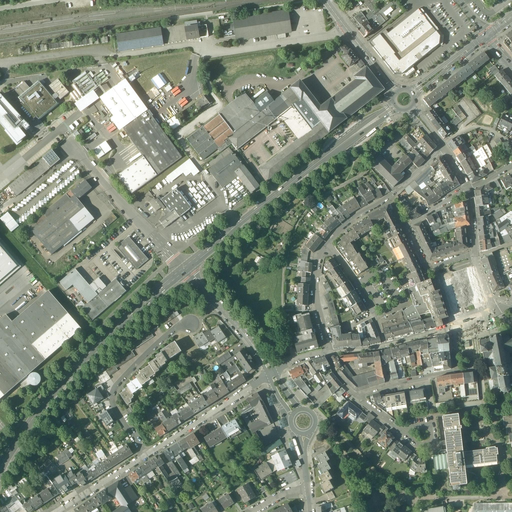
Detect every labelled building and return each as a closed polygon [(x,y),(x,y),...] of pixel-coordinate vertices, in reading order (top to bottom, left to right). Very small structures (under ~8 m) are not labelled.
[(374,7),(368,1),(364,4),(371,12),(374,16),(374,15),(378,12),(374,7)] [(391,3),(374,16),(367,22),(369,25),(368,26),(373,32),(385,22),(380,15),(393,5),(391,3)] [(381,34),(380,35),(400,60),(436,32),(426,19),(418,9),(384,37),(381,34)] [(364,17),(357,22),(361,26),(367,22),(374,16),(374,15),(374,16),(371,12),(365,17),(364,17)] [(286,13),(233,21),(233,24),(222,26),(224,38),(243,35),(243,39),(277,33),(285,32),(289,32),(286,13)] [(354,18),(357,22),(364,17),(361,13),(354,18)] [(186,29),(185,29),(187,41),(208,37),(207,26),(198,27),(197,21),(185,23),(186,29)] [(361,26),(357,29),(364,39),(373,32),(368,26),(369,25),(367,22),(361,26)] [(161,29),(116,36),(118,49),(133,47),(133,49),(163,44),(161,29)] [(436,32),(400,60),(380,35),(369,44),(372,48),(373,48),(382,59),(381,59),(384,62),(390,69),(389,69),(393,74),(402,75),(409,70),(408,69),(413,66),(418,61),(419,62),(423,58),(434,49),(439,45),(440,37),(436,32)] [(92,39),(49,43),(50,49),(92,45),(92,39)] [(344,45),(340,48),(345,55),(350,51),(345,45),(344,45)] [(350,51),(345,55),(341,57),(349,67),(357,61),(358,60),(350,51)] [(483,53),(477,58),(477,59),(474,61),(468,66),(473,73),(489,60),(483,53)] [(143,62),(129,68),(133,77),(147,72),(143,62)] [(409,70),(402,75),(402,76),(405,74),(406,77),(415,70),(412,68),(414,67),(413,66),(408,69),(409,70)] [(468,66),(457,74),(463,81),(473,73),(468,66)] [(499,73),(494,67),(489,70),(495,76),(499,73)] [(366,68),(354,77),(356,80),(321,108),(300,81),(291,89),(301,102),(303,100),(329,133),(384,90),(366,68)] [(507,77),(501,71),(499,73),(495,76),(508,92),(511,88),(511,83),(509,80),(507,77)] [(151,79),(157,90),(167,84),(161,73),(151,79)] [(457,74),(444,84),(450,91),(463,81),(457,74)] [(69,93),(58,80),(49,87),(60,100),(69,93)] [(148,111),(125,80),(100,98),(123,129),(148,111)] [(15,91),(21,99),(31,90),(25,82),(15,91)] [(57,104),(40,83),(31,90),(21,99),(24,102),(37,117),(39,119),(57,104)] [(444,84),(430,95),(436,102),(450,91),(444,84)] [(177,87),(171,91),(174,96),(181,92),(177,87)] [(253,103),(245,94),(229,106),(218,114),(233,134),(228,138),(237,149),(276,118),(283,119),(298,139),(260,170),(268,181),(329,133),(303,100),(301,102),(291,89),(274,102),(267,92),(253,103)] [(93,91),(75,104),(81,112),(99,99),(93,91)] [(15,110),(1,95),(0,95),(0,123),(17,145),(27,137),(21,130),(24,128),(26,131),(30,128),(15,110)] [(201,98),(202,99),(197,102),(203,109),(207,106),(208,106),(212,103),(206,95),(201,98)] [(436,102),(430,95),(423,100),(429,108),(436,102)] [(185,97),(178,102),(182,107),(189,103),(185,97)] [(37,117),(24,102),(15,110),(28,125),(32,121),(33,121),(34,121),(34,120),(35,120),(34,119),(37,117)] [(438,117),(433,110),(425,115),(431,123),(438,117)] [(182,158),(148,111),(123,129),(143,157),(157,176),(182,158)] [(218,114),(186,139),(203,160),(225,143),(224,141),(228,138),(233,134),(218,114)] [(503,115),(498,126),(510,132),(510,131),(511,126),(511,118),(511,117),(509,116),(509,115),(508,117),(503,115)] [(181,125),(175,116),(167,122),(172,131),(181,125)] [(438,117),(431,123),(438,132),(446,126),(439,117),(438,117)] [(458,117),(451,122),(454,127),(462,121),(460,119),(458,117)] [(110,133),(116,128),(113,124),(106,128),(110,133)] [(446,126),(438,132),(444,139),(452,133),(451,133),(446,126)] [(458,136),(456,138),(447,144),(453,152),(462,146),(463,145),(460,142),(461,141),(458,136)] [(418,142),(416,144),(415,144),(409,137),(405,140),(406,142),(410,146),(414,150),(415,151),(418,149),(422,153),(422,152),(425,149),(418,142)] [(436,148),(427,137),(424,137),(418,142),(425,149),(430,155),(436,148)] [(499,139),(494,142),(499,150),(504,147),(499,139)] [(99,159),(112,150),(106,142),(93,151),(99,159)] [(492,156),(487,145),(481,148),(487,159),(492,156)] [(462,146),(453,152),(456,157),(466,151),(465,151),(462,146)] [(487,159),(481,148),(473,154),(481,168),(486,165),(484,162),(487,159)] [(422,152),(422,153),(418,149),(415,151),(424,160),(430,155),(425,149),(422,152)] [(60,160),(52,150),(43,158),(51,168),(60,160)] [(417,156),(418,156),(412,162),(417,168),(425,161),(424,160),(415,151),(414,150),(411,153),(412,155),(413,154),(415,156),(416,156),(417,156)] [(466,151),(456,157),(460,163),(469,157),(467,154),(466,151)] [(232,153),(209,171),(222,189),(238,177),(235,173),(243,166),(232,153)] [(394,166),(382,154),(380,156),(371,165),(393,188),(403,177),(400,174),(412,162),(409,159),(408,158),(406,157),(405,155),(394,166)] [(467,176),(477,171),(481,168),(473,154),(472,156),(469,157),(460,163),(467,176)] [(143,157),(118,175),(132,194),(157,176),(143,157)] [(43,158),(22,175),(30,185),(51,168),(43,158)] [(442,158),(439,158),(432,165),(436,168),(438,167),(439,169),(446,163),(442,158)] [(190,159),(166,176),(170,183),(183,173),(186,177),(191,173),(194,176),(199,172),(190,159)] [(487,175),(486,174),(493,171),(487,159),(484,162),(486,165),(481,168),(477,171),(481,179),(487,175)] [(446,163),(439,169),(442,173),(447,170),(446,169),(449,168),(446,163)] [(243,166),(235,173),(238,177),(251,194),(260,187),(243,166)] [(445,179),(439,169),(435,172),(430,167),(423,174),(416,180),(424,189),(428,186),(432,183),(429,180),(435,175),(438,179),(440,178),(442,181),(445,179)] [(449,168),(446,169),(447,170),(442,173),(445,179),(446,178),(453,174),(449,168)] [(481,179),(477,171),(467,176),(471,184),(481,179)] [(446,178),(449,182),(446,184),(450,191),(459,185),(454,177),(453,174),(446,178)] [(22,175),(8,187),(17,197),(30,185),(22,175)] [(511,181),(509,176),(501,181),(506,191),(511,188),(510,187),(511,185),(511,181)] [(424,189),(416,180),(414,182),(418,187),(421,191),(424,189)] [(77,187),(77,188),(72,192),(78,200),(85,195),(92,188),(86,181),(79,186),(77,187)] [(418,187),(414,182),(409,186),(413,190),(413,191),(418,187)] [(441,186),(438,187),(443,195),(450,191),(446,184),(445,183),(441,186)] [(482,194),(486,193),(493,190),(490,184),(484,187),(484,186),(479,189),(482,194)] [(357,189),(363,198),(367,204),(375,199),(371,192),(365,196),(364,195),(366,193),(362,188),(363,187),(362,185),(357,189)] [(378,188),(378,189),(374,191),(370,186),(368,188),(371,192),(375,199),(375,200),(382,197),(381,193),(383,191),(385,190),(383,188),(382,188),(381,186),(378,188)] [(409,186),(405,189),(408,195),(411,193),(414,191),(413,191),(413,190),(409,186)] [(424,195),(427,198),(431,205),(435,203),(438,200),(428,186),(424,189),(421,191),(424,195)] [(424,195),(421,191),(418,187),(413,191),(414,191),(425,200),(427,198),(424,195)] [(438,188),(433,191),(438,199),(443,195),(438,187),(438,188)] [(191,208),(176,189),(161,201),(167,208),(170,205),(179,217),(191,208)] [(357,196),(360,200),(356,202),(360,208),(367,204),(363,198),(357,189),(355,191),(357,193),(358,195),(357,196)] [(482,194),(479,189),(474,191),(475,198),(487,196),(486,193),(482,194)] [(71,191),(43,214),(47,219),(32,232),(51,255),(94,219),(79,201),(72,192),(71,191)] [(487,196),(475,198),(477,208),(483,207),(488,205),(487,200),(487,196)] [(161,208),(154,198),(149,203),(156,212),(161,208)] [(408,208),(403,198),(399,200),(405,210),(408,208)] [(355,199),(341,207),(344,212),(345,211),(349,215),(360,208),(356,202),(355,199)] [(428,206),(425,200),(421,202),(419,199),(417,201),(419,205),(422,209),(422,210),(428,206)] [(466,202),(450,207),(451,212),(455,210),(460,209),(467,207),(466,202)] [(384,219),(393,214),(391,211),(393,210),(390,204),(367,216),(369,218),(372,225),(384,219)] [(179,217),(170,205),(167,208),(162,211),(166,216),(159,221),(165,228),(179,217)] [(488,205),(483,207),(477,208),(475,208),(477,219),(488,217),(491,216),(490,212),(483,214),(483,211),(489,210),(488,205)] [(344,212),(341,207),(340,209),(336,211),(339,215),(341,214),(344,212)] [(452,215),(468,212),(468,211),(467,211),(467,207),(460,209),(455,210),(451,212),(450,212),(451,216),(452,215)] [(499,207),(490,211),(490,212),(491,216),(492,215),(500,210),(499,207)] [(411,212),(407,214),(411,221),(421,216),(417,208),(413,211),(411,212)] [(500,210),(492,215),(495,220),(503,215),(500,210)] [(349,215),(345,211),(344,212),(341,214),(345,220),(349,216),(349,215)] [(12,233),(20,226),(8,213),(0,219),(12,233)] [(431,216),(436,224),(438,223),(440,222),(439,219),(436,213),(431,216)] [(113,214),(104,222),(108,227),(117,219),(113,214)] [(345,220),(341,214),(339,215),(336,218),(341,223),(345,220)] [(393,214),(384,219),(389,229),(398,225),(393,214)] [(436,224),(431,216),(426,219),(427,220),(430,226),(432,226),(436,224)] [(449,220),(444,221),(445,223),(447,223),(448,226),(451,225),(455,224),(469,221),(468,216),(459,218),(449,220)] [(332,217),(324,224),(327,228),(330,232),(341,223),(336,218),(334,219),(332,217)] [(488,217),(477,219),(478,227),(489,226),(488,217)] [(369,218),(360,223),(366,233),(374,229),(372,225),(369,218)] [(498,226),(497,227),(500,233),(505,229),(508,227),(511,225),(510,223),(507,220),(501,224),(498,226)] [(469,221),(455,224),(451,225),(452,229),(455,229),(469,226),(469,221)] [(422,222),(413,226),(421,246),(431,242),(424,227),(422,223),(422,222)] [(489,226),(478,227),(479,237),(493,232),(492,230),(493,230),(492,228),(496,226),(495,225),(497,224),(496,222),(489,226)] [(360,223),(352,228),(354,230),(359,238),(366,233),(360,223)] [(438,223),(436,224),(432,226),(430,226),(432,232),(440,229),(438,223)] [(323,231),(317,237),(323,241),(330,232),(327,228),(324,224),(320,229),(323,231)] [(398,225),(389,229),(386,231),(389,239),(393,237),(402,233),(398,225)] [(465,227),(456,230),(456,236),(455,236),(455,239),(457,238),(466,236),(465,227)] [(509,237),(505,229),(500,233),(503,240),(510,237),(509,237)] [(346,235),(345,236),(350,244),(351,243),(354,241),(355,242),(360,239),(359,238),(354,230),(346,235)] [(493,232),(479,237),(479,242),(486,240),(498,237),(497,233),(496,233),(496,231),(493,232)] [(402,233),(393,237),(389,239),(388,239),(393,250),(398,247),(407,242),(402,233)] [(317,237),(315,235),(310,241),(318,247),(323,241),(317,237)] [(341,250),(350,244),(345,236),(340,239),(342,241),(337,244),(341,250)] [(466,236),(457,238),(457,242),(452,243),(455,253),(468,249),(466,236)] [(148,260),(129,237),(117,248),(136,270),(148,260)] [(498,237),(486,240),(487,251),(500,246),(498,237)] [(486,240),(479,242),(480,252),(487,251),(486,240)] [(318,247),(310,241),(305,247),(310,251),(313,253),(318,247)] [(407,242),(398,247),(401,252),(398,253),(401,260),(404,258),(413,254),(407,242)] [(425,253),(434,249),(431,242),(421,246),(425,253)] [(452,243),(437,248),(440,258),(455,253),(452,243)] [(346,257),(355,251),(353,249),(354,248),(352,246),(351,246),(350,244),(341,250),(346,257)] [(511,246),(492,254),(496,266),(496,268),(498,274),(497,274),(499,278),(507,274),(511,271),(511,260),(510,258),(510,257),(508,254),(511,252),(511,246)] [(0,248),(0,280),(16,267),(0,248)] [(434,249),(425,253),(429,261),(440,258),(437,248),(434,249)] [(353,266),(362,260),(360,257),(361,256),(359,254),(357,255),(355,251),(346,257),(349,262),(350,262),(353,266)] [(413,254),(404,258),(411,274),(420,270),(413,254)] [(492,254),(491,254),(491,255),(482,258),(481,260),(481,263),(486,277),(497,274),(498,274),(496,268),(496,266),(492,254)] [(332,259),(324,265),(329,272),(338,266),(332,259)] [(362,260),(353,266),(359,275),(364,271),(368,269),(366,266),(366,265),(365,263),(364,263),(362,260)] [(300,267),(306,268),(306,270),(305,273),(306,273),(311,273),(312,264),(307,263),(301,261),(300,267)] [(349,282),(338,266),(329,272),(341,287),(349,282)] [(107,287),(98,295),(75,269),(60,283),(67,291),(73,285),(88,303),(85,306),(82,308),(93,321),(126,292),(116,279),(107,287)] [(411,274),(406,276),(407,279),(399,282),(404,290),(408,288),(410,288),(425,282),(420,270),(411,274)] [(489,285),(500,280),(499,278),(497,274),(486,277),(489,285)] [(511,283),(507,274),(499,278),(500,280),(504,288),(508,286),(511,283)] [(90,286),(98,295),(107,287),(99,278),(90,286)] [(435,292),(430,280),(425,282),(410,288),(408,288),(413,305),(419,316),(430,312),(432,318),(431,318),(432,319),(436,328),(443,326),(441,320),(448,318),(439,291),(435,292)] [(500,280),(489,285),(493,293),(504,288),(500,280)] [(341,287),(336,290),(342,299),(355,291),(350,283),(349,282),(341,287)] [(328,283),(323,286),(327,294),(329,293),(332,291),(328,283)] [(301,285),(298,284),(298,295),(308,295),(308,285),(301,285)] [(25,389),(30,385),(31,385),(32,386),(33,386),(34,386),(35,386),(36,386),(37,386),(38,385),(39,385),(40,384),(40,383),(41,382),(41,381),(41,380),(41,379),(41,378),(40,377),(40,376),(39,375),(38,374),(37,374),(36,374),(35,373),(34,373),(33,374),(32,374),(31,375),(30,375),(30,376),(29,377),(29,378),(27,376),(82,329),(49,291),(13,322),(6,315),(0,320),(0,399),(20,383),(25,389)] [(355,291),(342,299),(349,309),(351,308),(361,302),(355,291)] [(327,294),(323,296),(328,304),(333,301),(329,293),(327,294)] [(308,295),(298,295),(297,306),(302,306),(307,306),(308,295)] [(328,304),(327,304),(330,315),(336,314),(333,301),(328,304)] [(79,310),(85,306),(81,302),(76,306),(79,310)] [(361,302),(351,308),(356,316),(366,310),(361,302)] [(422,321),(419,316),(413,305),(403,312),(409,324),(413,335),(415,334),(415,335),(425,332),(424,332),(426,331),(422,321)] [(402,310),(391,317),(389,315),(377,321),(381,332),(383,331),(409,324),(403,312),(402,310)] [(309,314),(302,316),(301,314),(295,316),(300,333),(302,333),(313,329),(309,314)] [(336,314),(330,315),(333,324),(338,322),(336,314)] [(371,319),(357,326),(359,335),(359,337),(363,337),(361,329),(364,328),(364,327),(367,326),(373,323),(371,319)] [(432,319),(422,321),(426,331),(436,328),(432,319)] [(368,329),(372,338),(367,339),(369,346),(381,343),(379,336),(373,323),(367,326),(368,329)] [(409,324),(383,331),(386,342),(413,335),(409,324)] [(152,334),(160,330),(158,326),(150,331),(152,334)] [(226,338),(218,327),(210,332),(215,339),(218,343),(226,338)] [(313,329),(302,333),(303,336),(293,339),(294,342),(297,352),(318,346),(313,329)] [(209,330),(203,334),(208,342),(209,343),(215,339),(210,332),(209,330)] [(341,330),(331,333),(332,336),(333,336),(333,338),(342,336),(341,330)] [(136,349),(153,337),(150,332),(132,344),(136,349)] [(203,334),(202,333),(198,336),(204,345),(208,342),(203,334)] [(497,336),(492,337),(488,338),(489,338),(488,338),(488,340),(486,340),(485,339),(484,339),(485,340),(480,341),(479,340),(478,341),(479,342),(479,347),(480,354),(482,354),(483,359),(483,360),(484,361),(484,360),(488,359),(489,363),(487,364),(489,364),(490,369),(489,369),(488,368),(488,369),(489,370),(491,380),(490,381),(488,381),(489,386),(490,393),(498,392),(499,393),(500,394),(501,393),(503,394),(503,395),(504,395),(504,394),(507,393),(508,395),(508,394),(507,393),(509,391),(511,392),(511,391),(510,390),(510,387),(511,387),(511,386),(511,385),(511,384),(511,383),(511,363),(511,365),(510,360),(511,360),(511,359),(510,359),(509,354),(511,354),(511,338),(511,339),(511,340),(509,340),(509,336),(509,335),(509,334),(508,336),(505,336),(505,335),(504,335),(504,337),(501,337),(501,336),(501,335),(498,336),(497,336)] [(349,336),(351,347),(361,347),(360,340),(359,337),(359,335),(351,336),(351,335),(349,336)] [(447,336),(446,335),(437,338),(438,345),(448,344),(447,336)] [(204,345),(198,336),(193,339),(199,348),(204,345)] [(343,338),(343,336),(342,336),(333,338),(335,349),(344,348),(343,338)] [(351,347),(349,336),(343,336),(343,338),(344,348),(351,347)] [(360,340),(361,347),(369,346),(367,339),(367,338),(360,340)] [(437,338),(426,340),(428,349),(428,354),(429,354),(429,355),(439,353),(438,349),(438,345),(437,338)] [(426,340),(420,341),(421,346),(420,346),(420,349),(419,349),(419,352),(420,355),(421,360),(422,366),(423,375),(433,373),(432,364),(429,355),(429,354),(428,354),(428,349),(426,340)] [(417,352),(416,350),(419,349),(420,349),(420,346),(421,346),(420,341),(407,344),(407,345),(409,354),(412,354),(413,353),(416,353),(417,352)] [(175,342),(160,351),(161,353),(156,357),(157,359),(149,364),(150,366),(154,373),(163,367),(162,365),(167,362),(167,361),(181,352),(175,342)] [(448,344),(438,345),(438,349),(442,349),(442,353),(449,352),(448,344)] [(411,363),(409,354),(407,345),(398,347),(400,358),(401,359),(404,358),(406,364),(411,363)] [(398,347),(391,349),(393,360),(400,358),(398,347)] [(391,349),(384,351),(386,362),(390,361),(393,361),(393,360),(391,349)] [(249,357),(244,350),(236,356),(245,369),(248,372),(254,368),(256,367),(251,361),(252,360),(250,357),(249,357)] [(132,351),(118,360),(121,366),(135,356),(132,351)] [(228,352),(216,361),(219,366),(231,357),(228,352)] [(451,369),(449,352),(442,353),(439,353),(429,355),(432,364),(433,373),(450,370),(451,369)] [(368,367),(368,363),(374,363),(375,363),(373,353),(359,355),(358,355),(359,364),(359,366),(362,366),(363,368),(368,367)] [(358,355),(337,357),(339,362),(340,363),(354,361),(354,365),(359,364),(358,355)] [(315,366),(327,362),(325,358),(324,358),(313,361),(315,366)] [(400,358),(393,360),(393,361),(395,369),(403,367),(401,359),(400,358)] [(118,360),(113,364),(114,366),(116,369),(121,366),(118,360)] [(315,366),(313,361),(304,364),(309,371),(313,376),(316,373),(318,370),(315,366)] [(330,367),(327,362),(315,366),(318,370),(322,369),(323,371),(324,372),(325,372),(325,371),(326,371),(326,370),(325,368),(330,367)] [(340,363),(339,362),(334,364),(334,366),(335,366),(335,367),(336,370),(337,370),(337,371),(343,368),(341,366),(340,363)] [(381,362),(374,363),(377,376),(373,377),(375,386),(385,383),(383,376),(381,364),(381,362)] [(304,364),(300,366),(304,374),(309,371),(304,364)] [(235,365),(225,371),(229,376),(238,370),(236,366),(235,365)] [(114,366),(105,372),(109,377),(118,371),(116,369),(114,366)] [(150,366),(139,373),(140,374),(136,377),(137,379),(142,386),(151,380),(149,378),(155,374),(154,373),(150,366)] [(304,375),(304,374),(300,366),(288,372),(293,381),(304,375)] [(242,375),(244,379),(256,371),(254,368),(248,372),(245,369),(240,373),(242,375)] [(313,376),(309,371),(304,374),(304,375),(306,377),(309,381),(313,378),(313,376)] [(355,382),(350,377),(345,371),(339,375),(344,380),(356,392),(357,392),(369,388),(367,379),(362,381),(363,384),(356,386),(355,383),(355,382)] [(332,373),(326,378),(325,376),(322,375),(321,376),(326,385),(330,382),(335,377),(332,374),(332,373)] [(393,374),(390,374),(392,382),(398,380),(397,374),(396,373),(393,374)] [(462,374),(464,385),(477,383),(476,373),(462,374)] [(464,385),(462,374),(450,376),(451,386),(460,385),(461,386),(460,387),(461,398),(465,397),(465,395),(464,385)] [(231,382),(235,389),(246,382),(244,379),(242,375),(231,382)] [(304,375),(293,381),(299,389),(301,391),(307,387),(301,380),(306,377),(304,375)] [(450,376),(436,378),(439,394),(445,393),(444,389),(447,389),(447,387),(451,386),(450,376)] [(330,382),(334,386),(330,391),(332,395),(334,394),(341,387),(342,386),(335,377),(330,382)] [(373,377),(367,379),(369,388),(375,386),(373,377)] [(137,379),(127,385),(128,387),(133,394),(143,388),(142,386),(137,379)] [(235,389),(231,382),(225,386),(229,393),(235,389)] [(189,383),(177,391),(180,396),(193,388),(189,383)] [(478,396),(477,383),(464,385),(465,397),(478,396)] [(95,388),(97,390),(99,393),(104,390),(101,384),(95,388)] [(213,390),(219,399),(229,393),(225,386),(224,384),(217,389),(214,384),(210,386),(213,390)] [(318,392),(322,388),(318,384),(314,388),(318,392)] [(128,387),(123,391),(123,392),(120,394),(126,405),(132,401),(130,399),(134,396),(133,394),(128,387)] [(311,391),(307,387),(301,391),(305,396),(310,392),(311,391)] [(341,387),(334,394),(339,398),(345,392),(341,387)] [(424,389),(409,392),(411,404),(426,401),(424,389)] [(99,393),(97,390),(88,396),(94,404),(96,403),(103,399),(99,393)] [(213,390),(203,397),(208,406),(219,399),(213,390)] [(257,393),(246,400),(250,406),(252,408),(254,407),(258,404),(258,405),(263,403),(257,393)] [(190,403),(188,405),(189,407),(194,415),(208,406),(203,397),(202,396),(200,397),(197,394),(188,400),(190,403)] [(384,397),(381,398),(379,394),(372,396),(375,406),(381,410),(384,407),(386,407),(384,397)] [(362,413),(349,402),(337,414),(341,418),(347,412),(350,414),(356,419),(358,417),(362,413)] [(263,403),(258,405),(265,418),(270,416),(263,403)] [(258,405),(258,404),(254,407),(260,420),(254,423),(256,427),(266,422),(271,419),(270,416),(265,418),(258,405)] [(250,406),(241,411),(239,413),(241,415),(243,414),(245,413),(248,411),(252,408),(250,406)] [(189,407),(186,409),(186,408),(181,411),(182,412),(179,414),(184,421),(194,415),(189,407)] [(154,413),(152,409),(144,413),(150,422),(157,417),(154,413)] [(107,427),(114,422),(107,411),(105,412),(101,415),(99,416),(107,427)] [(162,413),(173,429),(178,425),(173,418),(170,420),(168,418),(169,418),(165,411),(162,413)] [(164,421),(165,423),(162,425),(167,433),(173,429),(162,413),(159,415),(164,421)] [(255,432),(250,425),(251,424),(245,413),(241,415),(259,445),(261,443),(257,436),(255,432)] [(362,413),(358,417),(364,422),(365,420),(367,417),(362,413)] [(511,413),(511,414),(511,416),(503,417),(504,426),(506,426),(506,434),(508,434),(511,433),(511,413)] [(184,421),(179,414),(177,415),(176,414),(175,415),(172,417),(173,418),(178,425),(184,421)] [(374,418),(369,414),(367,417),(365,420),(369,423),(372,421),(374,418)] [(463,453),(458,415),(442,417),(447,455),(438,456),(433,457),(435,470),(449,469),(451,484),(459,483),(460,486),(466,485),(464,467),(492,464),(490,448),(485,448),(486,450),(463,453)] [(229,423),(221,427),(227,437),(227,438),(227,439),(242,430),(236,419),(229,424),(229,423)] [(266,422),(256,427),(258,431),(272,424),(273,423),(271,419),(266,422)] [(162,425),(158,428),(157,427),(157,426),(154,421),(153,421),(151,423),(155,430),(160,437),(167,433),(162,425)] [(381,428),(372,421),(363,431),(367,434),(368,433),(374,437),(381,428)] [(221,427),(211,433),(212,434),(204,438),(209,447),(216,443),(216,445),(221,442),(220,441),(227,437),(221,427)] [(386,427),(380,434),(382,436),(386,432),(388,429),(386,427)] [(386,432),(382,436),(378,442),(386,448),(394,439),(391,436),(389,434),(386,432)] [(199,442),(193,434),(190,436),(190,435),(185,439),(191,449),(193,447),(194,447),(194,446),(199,442)] [(191,449),(185,439),(177,444),(182,452),(187,448),(188,450),(196,463),(199,461),(197,457),(191,449)] [(279,453),(286,449),(280,439),(260,451),(263,456),(272,450),(274,454),(278,452),(279,453)] [(332,447),(325,440),(315,444),(313,445),(315,450),(318,450),(318,449),(320,448),(320,447),(323,447),(327,451),(332,447)] [(405,447),(399,442),(398,443),(394,448),(391,451),(395,454),(396,453),(399,455),(405,447)] [(169,449),(175,458),(183,471),(187,468),(178,455),(183,452),(182,452),(177,444),(169,449)] [(133,454),(128,446),(119,451),(124,460),(133,454)] [(405,447),(399,455),(401,457),(400,458),(404,461),(406,458),(411,453),(411,452),(405,447)] [(175,458),(169,449),(163,453),(170,463),(172,462),(171,460),(175,458)] [(119,451),(113,455),(118,463),(124,460),(119,451)] [(276,469),(278,472),(292,465),(286,451),(271,457),(272,460),(276,469)] [(111,452),(105,456),(112,467),(118,463),(113,455),(111,452)] [(329,461),(325,452),(316,457),(320,465),(317,467),(322,475),(328,471),(331,470),(326,462),(329,461)] [(112,467),(105,456),(103,453),(97,457),(102,463),(107,471),(112,467)] [(66,455),(57,461),(60,466),(69,460),(66,455)] [(169,478),(161,466),(164,464),(159,456),(153,459),(160,471),(166,480),(169,478)] [(419,459),(416,457),(413,461),(411,468),(410,467),(409,475),(414,476),(415,472),(417,472),(426,471),(425,464),(427,464),(426,458),(423,458),(423,459),(420,460),(419,459)] [(160,471),(153,459),(147,463),(152,471),(156,468),(159,472),(160,471)] [(276,469),(272,460),(266,463),(272,471),(276,469)] [(175,475),(177,478),(180,476),(171,462),(168,464),(175,475)] [(102,463),(99,465),(98,463),(94,466),(95,466),(100,475),(107,471),(102,463)] [(147,463),(141,467),(146,474),(152,471),(147,463)] [(272,473),(266,463),(258,468),(260,470),(256,472),(261,480),(272,473)] [(100,475),(95,466),(89,470),(94,479),(100,475)] [(141,467),(135,471),(140,478),(143,484),(149,480),(147,476),(146,474),(141,467)] [(82,474),(88,483),(94,479),(89,470),(82,474)] [(135,471),(129,475),(134,482),(140,478),(135,471)] [(322,475),(319,476),(323,484),(320,486),(325,494),(326,493),(331,490),(333,489),(329,481),(332,479),(328,471),(322,475)] [(81,472),(75,476),(73,472),(66,477),(72,486),(77,483),(79,486),(82,484),(83,486),(88,483),(82,474),(81,472)] [(169,478),(166,480),(173,491),(182,485),(177,478),(175,475),(169,478)] [(61,476),(54,480),(56,482),(53,484),(54,486),(59,494),(64,491),(65,493),(69,491),(68,489),(66,487),(68,486),(62,478),(61,476)] [(68,489),(72,486),(66,477),(66,476),(62,478),(68,486),(66,487),(68,489)] [(53,484),(47,477),(46,479),(45,478),(43,479),(48,485),(50,487),(51,486),(52,488),(54,486),(53,484)] [(25,478),(19,483),(22,487),(28,482),(25,478)] [(46,486),(41,480),(39,482),(45,490),(48,489),(46,486)] [(125,490),(119,481),(111,487),(116,495),(124,507),(126,505),(127,506),(133,502),(132,500),(125,490)] [(22,487),(19,489),(22,492),(30,485),(28,482),(22,487)] [(248,484),(238,490),(245,503),(255,498),(248,484)] [(52,488),(48,490),(54,498),(59,494),(54,486),(52,488)] [(137,497),(130,486),(125,490),(132,500),(137,497)] [(264,486),(259,489),(262,494),(267,491),(264,486)] [(111,487),(97,496),(102,504),(116,495),(111,487)] [(18,488),(16,490),(12,492),(13,494),(15,496),(19,494),(19,495),(22,492),(19,489),(18,488)] [(45,490),(44,491),(43,490),(41,491),(42,493),(38,495),(44,504),(54,498),(48,490),(48,489),(45,490)] [(331,490),(326,493),(329,500),(335,498),(331,490)] [(23,497),(22,498),(19,495),(19,494),(15,496),(23,506),(27,511),(32,511),(38,508),(33,500),(26,504),(24,501),(24,500),(25,500),(25,498),(24,498),(23,497)] [(44,504),(38,495),(38,494),(35,496),(36,498),(33,500),(38,508),(44,504)] [(234,503),(228,495),(220,500),(222,503),(221,504),(224,509),(234,503)] [(14,511),(16,511),(23,506),(15,496),(6,504),(11,511),(14,511)] [(102,504),(97,496),(96,496),(97,496),(94,498),(94,499),(92,500),(91,499),(97,508),(100,506),(99,505),(101,503),(102,505),(103,504),(102,504)] [(97,508),(91,499),(91,500),(88,502),(86,504),(86,503),(85,503),(91,511),(94,510),(93,508),(96,507),(96,508),(97,508)] [(85,504),(82,505),(83,506),(80,507),(80,506),(80,507),(83,511),(87,511),(88,511),(90,511),(91,511),(85,503),(85,504)]
